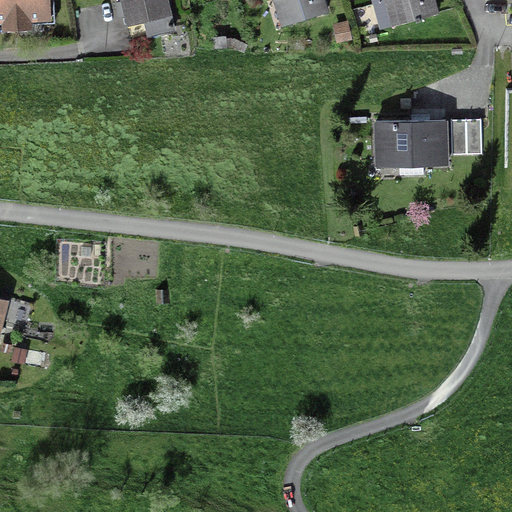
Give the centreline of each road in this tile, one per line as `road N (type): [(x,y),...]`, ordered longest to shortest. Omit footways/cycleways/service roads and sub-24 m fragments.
road 1 (track): [(511,270),(0,214)]
road 2 (track): [(494,272),(467,360),(444,389),(301,453),(292,483),(300,511)]
